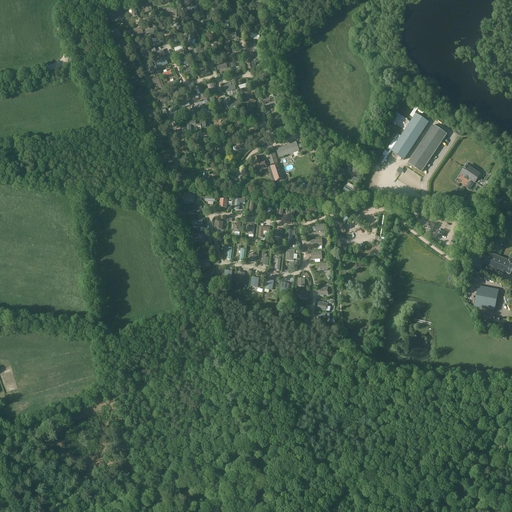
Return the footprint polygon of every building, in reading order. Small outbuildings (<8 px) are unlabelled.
[(148,0),(143,1),(146,13),(152,11),(148,0)] [(118,5),(111,7),(114,18),(122,15),(118,5)] [(217,10),(214,7),(212,9),(218,17),(221,15),(217,10)] [(209,15),(210,22),(206,23),(206,27),(211,26),(215,25),(213,14),(209,15)] [(250,17),(250,21),(255,21),(255,26),(259,26),(259,17),(250,17)] [(229,21),(221,19),(218,30),(222,31),(224,24),(228,25),(229,21)] [(144,25),(146,35),(157,32),(156,28),(149,30),(148,25),(144,25)] [(141,27),(133,29),(135,36),(143,34),(141,27)] [(118,30),(111,33),(114,39),(120,36),(118,30)] [(128,48),(125,39),(118,42),(122,51),(128,48)] [(147,46),(145,47),(139,48),(141,55),(149,53),(147,46)] [(123,58),(126,67),(133,65),(129,56),(123,58)] [(256,67),(255,62),(261,61),(260,57),(250,58),(251,62),(252,68),(256,67)] [(150,60),(143,63),(145,68),(148,66),(151,72),(155,70),(150,60)] [(267,70),(256,73),(257,78),(268,74),(267,70)] [(128,75),(132,83),(138,81),(135,72),(128,75)] [(159,77),(151,80),(152,84),(157,83),(159,89),(163,87),(159,77)] [(177,80),(167,84),(168,88),(179,83),(177,80)] [(226,92),(235,90),(233,83),(224,86),(226,92)] [(198,89),(200,94),(202,99),(206,97),(203,87),(198,89)] [(140,89),(132,93),(134,99),(143,96),(140,89)] [(183,89),(173,94),(175,98),(185,93),(183,89)] [(166,92),(156,96),(158,101),(163,99),(165,102),(169,100),(166,92)] [(275,101),(263,106),(265,110),(273,107),(275,113),(279,111),(277,106),(275,101)] [(254,102),(245,105),(248,115),(253,114),(251,108),(255,107),(254,102)] [(172,106),(169,108),(172,114),(169,116),(171,120),(178,116),(172,106)] [(147,107),(139,110),(141,116),(149,113),(147,110),(148,110),(147,107)] [(416,114),(391,152),(403,160),(428,123),(416,114)] [(182,119),(172,123),(174,128),(179,126),(180,129),(184,127),(183,124),(184,123),(182,119)] [(195,120),(186,121),(187,132),(191,131),(190,125),(195,124),(195,120)] [(154,125),(146,128),(149,135),(157,132),(154,125)] [(422,143),(408,163),(421,172),(446,135),(433,125),(421,142),(422,143)] [(256,131),(248,133),(249,139),(257,138),(256,131)] [(242,138),(235,139),(236,149),(244,149),(242,138)] [(162,140),(151,141),(152,149),(162,148),(162,140)] [(186,141),(178,142),(180,154),(187,153),(186,141)] [(290,143),(284,145),(284,147),(276,150),(279,157),(299,151),(298,149),(297,146),(296,143),(291,145),(290,143)] [(170,151),(161,152),(162,159),(171,159),(170,151)] [(278,163),(274,151),(266,153),(270,165),(278,163)] [(255,172),(266,168),(264,160),(261,161),(259,156),(253,158),(254,163),(253,164),(255,172)] [(278,164),(270,167),(274,181),(283,179),(278,164)] [(466,166),(461,174),(456,181),(466,188),(469,190),(473,185),(472,184),(474,182),(474,183),(480,175),(466,166)] [(241,175),(237,177),(239,182),(232,184),(234,189),(244,185),(241,175)] [(203,184),(212,185),(213,178),(204,177),(203,184)] [(354,190),(347,186),(346,185),(342,191),(354,198),(357,192),(354,190)] [(194,195),(183,194),(182,201),(193,202),(194,195)] [(244,200),(235,199),(233,209),(239,210),(240,203),(244,203),(244,200)] [(195,207),(183,208),(183,212),(186,212),(187,215),(193,215),(193,211),(196,211),(195,207)] [(222,222),(215,221),(214,229),(221,230),(222,222)] [(323,223),(313,226),(315,232),(325,230),(323,223)] [(253,235),(254,226),(247,225),(246,234),(253,235)] [(259,226),(257,238),(262,238),(263,231),(269,232),(269,228),(259,226)] [(282,230),(275,229),(274,237),(281,238),(282,230)] [(206,242),(205,233),(193,235),(194,239),(201,238),(202,243),(206,242)] [(294,251),(286,250),(286,261),(293,262),(294,251)] [(321,252),(310,252),(311,260),(321,260),(321,252)] [(511,254),(509,258),(508,261),(488,253),(483,264),(509,275),(511,268),(511,254)] [(256,256),(248,255),(248,263),(255,263),(256,256)] [(208,260),(200,261),(201,268),(209,267),(208,260)] [(207,280),(216,276),(213,270),(204,274),(207,280)] [(232,271),(224,271),(224,280),(231,281),(232,271)] [(244,273),(237,272),(235,283),(243,284),(244,273)] [(258,279),(251,277),(250,287),(257,288),(258,279)] [(273,281),(266,280),(264,289),(271,291),(273,281)] [(288,284),(281,283),(279,292),(286,293),(288,284)] [(473,302),(478,304),(477,309),(494,311),(498,290),(482,287),(481,288),(475,287),(473,302)] [(327,288),(317,289),(318,296),(328,295),(327,288)] [(325,312),(327,304),(318,302),(316,310),(325,312)] [(300,304),(292,303),(291,312),(299,313),(300,304)] [(505,329),(507,322),(508,320),(491,317),(490,326),(505,329)]
